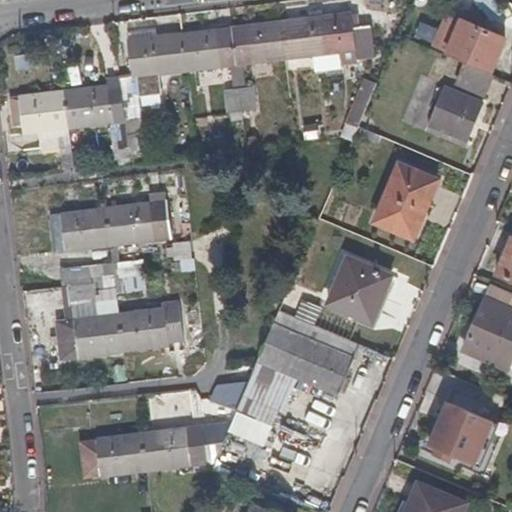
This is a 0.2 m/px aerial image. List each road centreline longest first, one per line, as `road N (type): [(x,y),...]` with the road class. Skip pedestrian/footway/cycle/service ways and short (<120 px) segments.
road 1 (residential): [(352,511),(511,128)]
road 2 (residential): [(28,511),(0,239)]
road 3 (residential): [(0,17),(140,0)]
